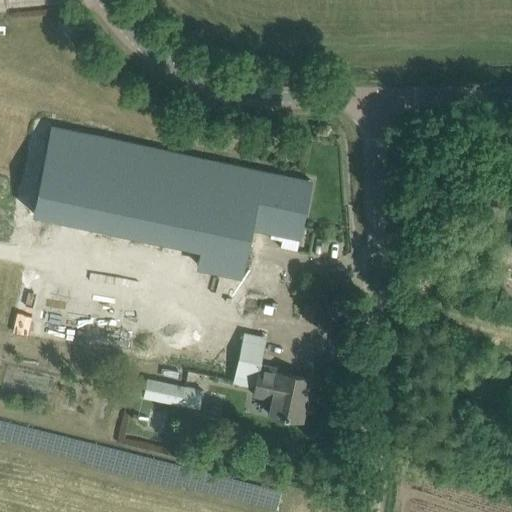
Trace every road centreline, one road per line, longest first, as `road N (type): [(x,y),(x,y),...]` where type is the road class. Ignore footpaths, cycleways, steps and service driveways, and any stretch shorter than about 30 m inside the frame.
road 1 (unclassified): [(370,511),(375,96)]
road 2 (unclassified): [(375,96),(222,90),(149,53),(103,0)]
road 3 (unclassified): [(511,96),(375,96)]
